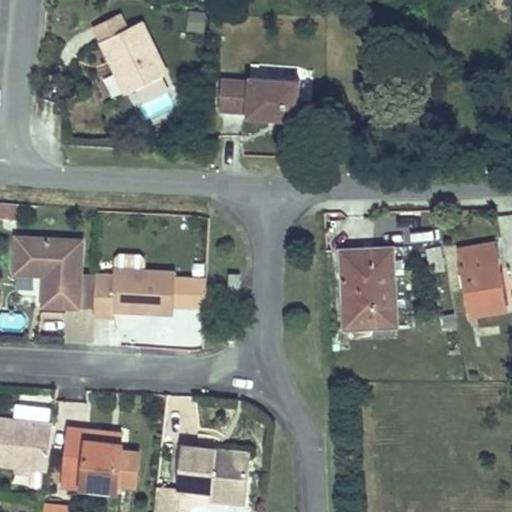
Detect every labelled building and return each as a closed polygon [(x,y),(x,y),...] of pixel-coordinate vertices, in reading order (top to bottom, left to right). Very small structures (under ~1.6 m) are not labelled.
[(95,39),(103,54),(110,51),(127,88),(160,72),(136,20),(122,27),(115,12),(105,17),(112,32),(95,39)] [(88,25),(95,39),(112,32),(105,17),(88,25)] [(110,51),(103,54),(120,91),(127,88),(110,51)] [(243,83),(215,81),(213,113),(241,115),(241,119),(291,122),(294,82),(243,79),(243,83)] [(6,236),(5,263),(35,264),(34,275),(33,306),(73,308),(75,239),(6,236)] [(492,245),(455,250),(464,315),(501,308),(492,245)] [(387,255),(335,256),(338,332),(390,328),(387,255)] [(109,266),(109,277),(138,278),(139,267),(134,262),(114,261),(109,266)] [(35,264),(5,263),(5,274),(34,275),(35,264)] [(233,271),(232,288),(242,288),(242,271),(233,271)] [(178,273),(178,308),(205,308),(206,273),(178,273)] [(89,282),(87,319),(104,319),(104,312),(165,315),(165,279),(138,278),(109,277),(106,277),(106,282),(89,282)] [(0,464),(43,469),(48,422),(0,418),(0,464)] [(83,439),(83,428),(64,427),(59,486),(110,490),(115,442),(83,439)] [(116,431),(83,428),(83,439),(115,442),(116,431)] [(209,456),(210,449),(177,445),(173,488),(201,491),(200,502),(236,505),(241,460),(209,456)] [(242,452),(210,449),(209,456),(241,460),(242,452)] [(169,488),(152,487),(149,510),(166,511),(169,488)]
